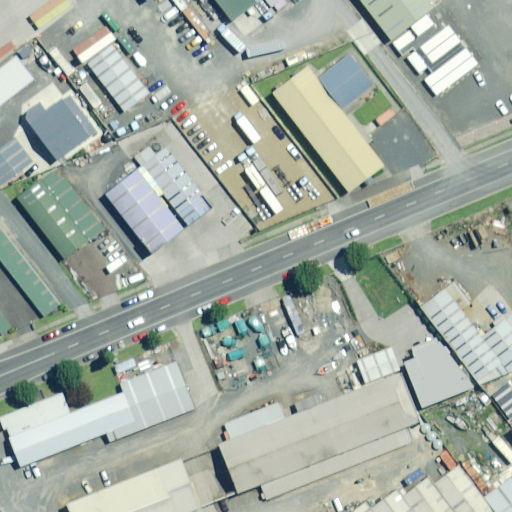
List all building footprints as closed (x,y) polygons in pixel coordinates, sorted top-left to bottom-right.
[(256,0),(208,0),(227,23),(256,0)] [(429,8),(422,0),(351,0),(387,43),(429,8)] [(420,73),(461,41),(448,23),(406,55),(420,73)] [(20,42),(12,30),(0,37),(0,44),(5,52),(20,42)] [(466,48),(425,79),(438,95),(479,64),(466,48)] [(142,96),(105,49),(79,68),(116,115),(142,96)] [(377,81),(351,50),(317,77),(342,108),(377,81)] [(17,57),(0,70),(0,107),(35,80),(17,57)] [(385,162),(304,63),(265,95),(346,193),(385,162)] [(231,103),(228,96),(213,103),(216,110),(231,103)] [(84,139),(55,101),(23,125),(53,163),(84,139)] [(223,122),(216,112),(197,124),(204,134),(223,122)] [(0,183),(24,165),(5,141),(0,144),(0,183)] [(206,209),(158,149),(134,168),(181,229),(206,209)] [(147,255),(181,229),(134,168),(100,195),(147,255)] [(93,231),(46,171),(10,198),(57,259),(93,231)] [(54,310),(0,241),(0,278),(36,324),(54,310)] [(415,306),(477,388),(511,371),(511,331),(497,313),(476,329),(443,285),(415,306)] [(15,327),(0,307),(0,331),(4,336),(15,327)] [(52,395),(0,416),(0,447),(10,473),(95,438),(99,447),(186,411),(167,364),(109,388),(112,396),(61,417),(52,395)] [(220,443),(214,446),(235,497),(418,423),(397,372),(276,421),(271,408),(215,431),(220,443)] [(194,511),(172,457),(59,503),(62,511),(194,511)] [(485,511),(449,467),(426,485),(420,477),(396,496),(390,489),(364,510),(358,503),(346,511),(485,511)] [(511,511),(511,469),(477,494),(489,511),(511,511)]
